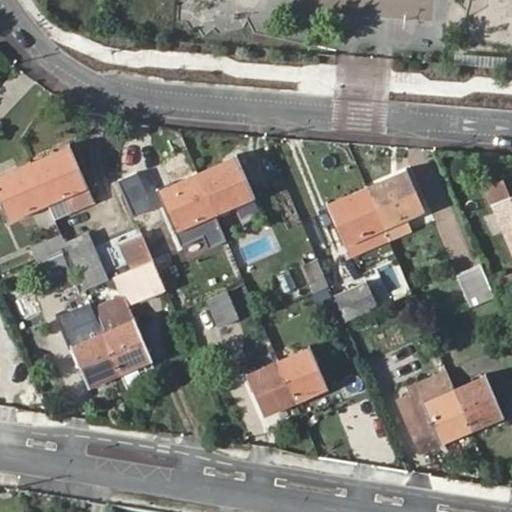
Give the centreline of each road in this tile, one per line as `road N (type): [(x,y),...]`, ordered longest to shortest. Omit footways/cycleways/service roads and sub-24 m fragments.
road 1 (residential): [(511,130),(112,88),(51,54),(10,0)]
road 2 (residential): [(0,455),(344,511)]
road 3 (unknown): [(172,98),(158,170),(209,271)]
